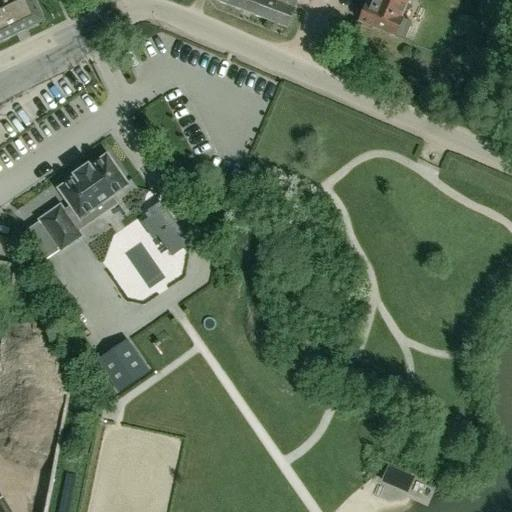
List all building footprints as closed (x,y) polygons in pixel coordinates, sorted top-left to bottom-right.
[(42,21),(32,0),(10,0),(0,5),(0,40),(1,40),(4,41),(11,38),(12,35),(42,21)] [(211,0),(211,1),(286,29),(296,0),(211,0)] [(372,28),(395,37),(404,41),(412,23),(402,19),(409,0),(375,0),(373,7),(367,4),(359,23),(362,24),(362,26),(372,30),(372,28)] [(0,169),(9,163),(0,151),(0,169)] [(65,214),(61,208),(42,222),(62,252),(82,238),(73,225),(81,219),(82,221),(84,220),(95,212),(100,218),(117,205),(112,199),(128,187),(130,186),(129,184),(128,185),(109,158),(108,156),(106,158),(107,158),(91,169),(89,167),(76,176),(77,178),(62,189),(61,189),(60,190),(61,192),(73,209),(65,214)] [(0,253),(3,254),(9,218),(0,216),(0,253)] [(96,361),(117,392),(147,372),(126,341),(96,361)]
